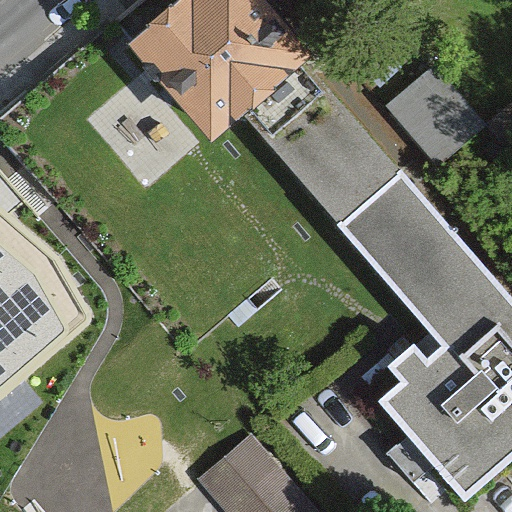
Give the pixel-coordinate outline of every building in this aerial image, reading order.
[(303,48),(262,0),(202,0),(142,52),(220,144),(239,128),(314,61),(303,48)] [(359,0),(325,0),(340,17),(359,0)] [(220,144),(142,52),(117,22),(0,121),(0,138),(184,352),(247,298),(309,245),(220,144)] [(485,131),(437,76),(393,114),(439,170),(485,131)] [(460,511),(465,511),(511,473),(511,318),(403,190),(339,245),(398,315),(442,367),(427,380),(414,366),(392,385),(406,401),(383,421),(460,511)] [(325,511),(256,433),(201,482),(227,511),(325,511)]
